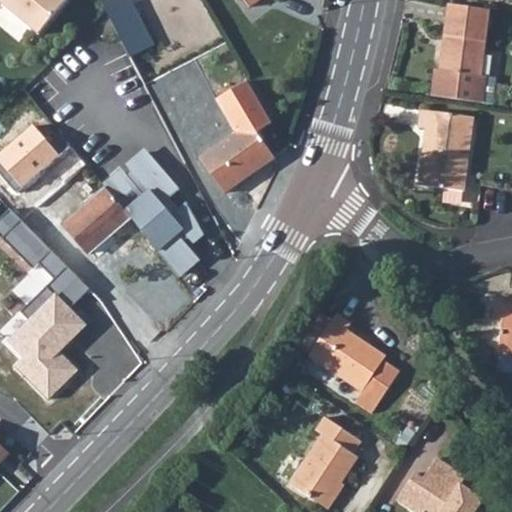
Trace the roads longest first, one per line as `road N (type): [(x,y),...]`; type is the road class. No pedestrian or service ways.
road 1 (residential): [(37,511),(245,302),(315,185)]
road 2 (track): [(386,237),(511,444)]
road 3 (residential): [(511,239),(465,252),(386,237),(315,185)]
road 4 (residential): [(315,185),(358,0)]
